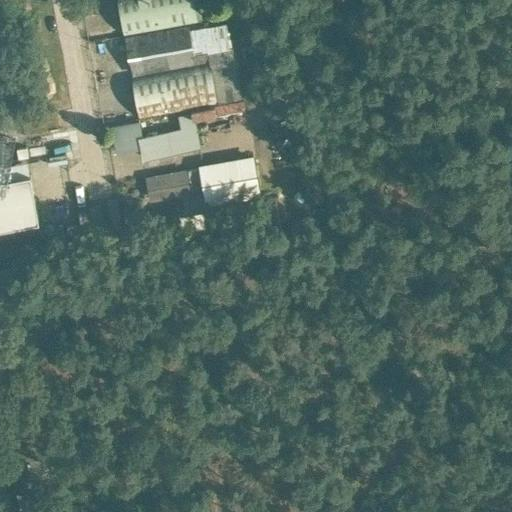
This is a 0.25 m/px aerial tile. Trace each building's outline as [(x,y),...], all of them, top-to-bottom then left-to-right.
[(203,20),(198,0),(118,0),(125,35),(203,20)] [(125,37),(132,74),(234,56),(226,21),(190,29),(189,25),(125,37)] [(243,97),(234,57),(132,74),(140,117),(159,114),(243,97)] [(181,129),(163,133),(143,137),(148,157),(199,146),(192,113),(179,116),(181,129)] [(183,196),(186,208),(258,195),(252,158),(202,167),(207,191),(192,194),(183,196)] [(187,170),(158,175),(163,199),(183,196),(192,194),(187,170)] [(31,173),(0,179),(0,228),(40,221),(31,173)]
